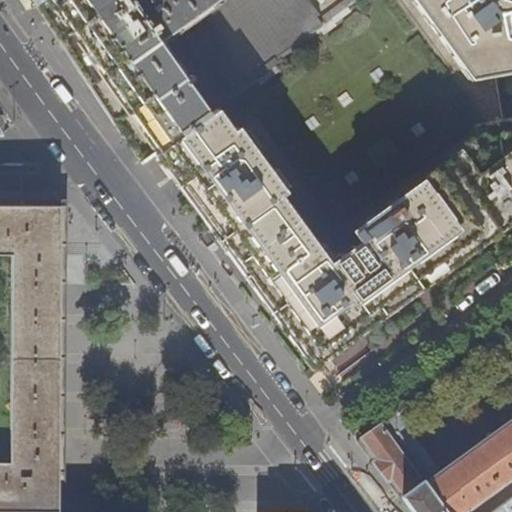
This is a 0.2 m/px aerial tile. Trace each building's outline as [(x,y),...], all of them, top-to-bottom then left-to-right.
[(317,13),(307,0),(41,0),(35,4),(69,56),(108,114),(126,142),(140,162),(140,163),(165,145),(220,104),(278,62),(277,59),(323,25),(315,14),(317,13)] [(307,0),(317,13),(315,14),(323,25),(357,0),(307,0)] [(511,0),(416,0),(471,75),(496,70),(511,67),(511,0)] [(283,195),(288,192),(241,126),(238,128),(220,104),(165,145),(184,172),(189,180),(184,183),(205,212),(268,300),(307,354),(319,346),(328,340),(331,345),(343,336),(341,333),(348,329),(353,325),(354,327),(355,328),(384,307),(418,282),(452,257),(450,254),(449,252),(458,245),(496,217),(500,223),(506,218),(511,213),(511,125),(483,130),(483,138),(470,148),(474,154),(415,196),(411,191),(357,230),(361,236),(330,259),(283,195)] [(0,511),(18,511),(58,511),(59,269),(60,207),(33,206),(0,206),(0,511)] [(511,406),(500,416),(506,425),(441,473),(397,412),(356,441),(373,463),(411,511),(466,511),(511,478),(511,406)] [(511,511),(511,497),(491,511),(511,511)]
